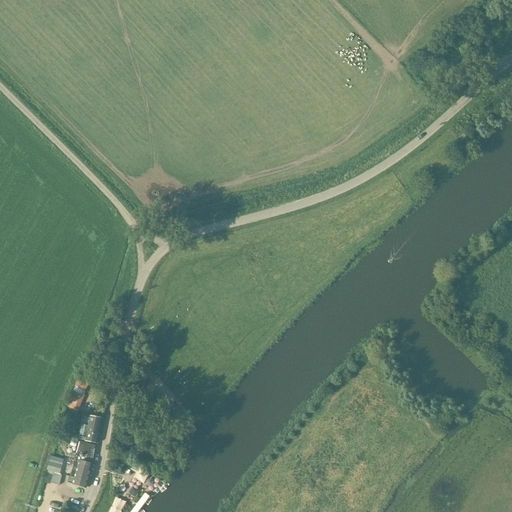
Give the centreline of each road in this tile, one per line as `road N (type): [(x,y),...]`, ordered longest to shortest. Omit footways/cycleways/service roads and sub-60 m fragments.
road 1 (unclassified): [(178,236),(344,188),(405,155),(511,63)]
road 2 (unclassified): [(80,511),(97,475),(143,269)]
road 3 (unclassified): [(137,224),(0,87)]
